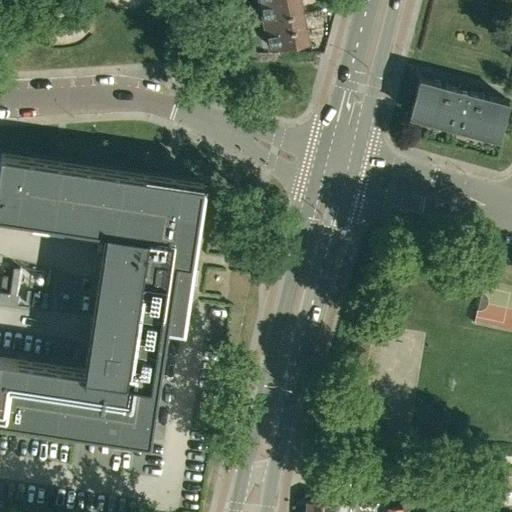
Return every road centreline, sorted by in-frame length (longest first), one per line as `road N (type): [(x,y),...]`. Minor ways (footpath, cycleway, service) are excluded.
road 1 (primary): [(257,470),(331,170)]
road 2 (residential): [(511,491),(257,470)]
road 3 (residential): [(209,118),(109,96),(0,100)]
road 4 (unclassified): [(511,216),(331,170)]
road 5 (primary): [(331,170),(376,0)]
road 6 (residential): [(331,170),(209,118)]
road 7 (residential): [(209,118),(225,58),(215,0)]
